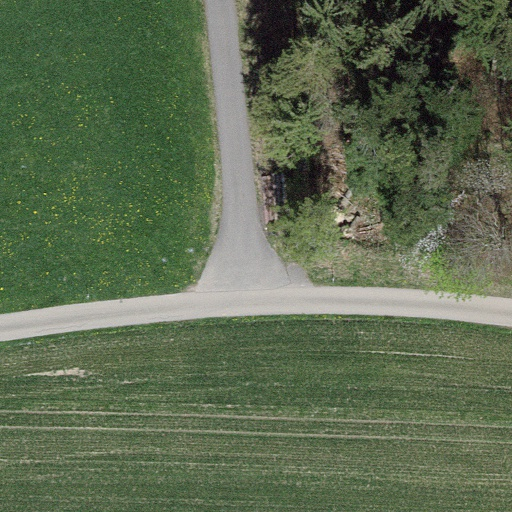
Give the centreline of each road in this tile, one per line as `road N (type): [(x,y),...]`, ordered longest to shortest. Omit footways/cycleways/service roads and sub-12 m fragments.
road 1 (unclassified): [(218,0),(251,300)]
road 2 (unclassified): [(251,300),(511,311)]
road 3 (unclassified): [(0,326),(251,300)]
